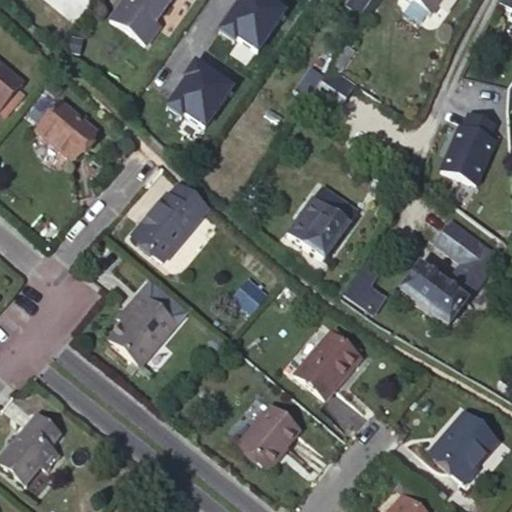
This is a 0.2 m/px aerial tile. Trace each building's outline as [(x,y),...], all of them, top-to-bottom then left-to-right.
[(167,0),(124,0),(108,23),(143,49),(157,30),(150,25),(167,0)] [(279,17),(255,0),(238,0),(233,8),(235,9),(229,17),(231,19),(226,26),(223,26),(215,37),(230,47),(233,43),(251,57),(279,17)] [(348,0),(343,9),(357,18),(369,0),(348,0)] [(401,0),(428,18),(441,0),(401,0)] [(507,24),(511,26),(511,0),(502,0),(497,10),(511,17),(507,24)] [(335,75),(350,54),(352,52),(343,47),(342,49),(327,70),(335,75)] [(0,65),(0,107),(20,82),(0,65)] [(193,69),(182,85),(184,86),(179,94),(181,96),(176,103),(172,104),(165,114),(179,125),(182,120),(201,133),(228,94),(193,69)] [(351,88),(327,70),(306,99),(331,116),(351,88)] [(62,103),(39,132),(75,162),(99,134),(62,103)] [(493,133),(468,122),(462,135),(459,134),(439,176),(473,192),(493,150),(487,147),(493,133)] [(204,212),(177,188),(166,202),(163,200),(128,242),(159,268),(204,212)] [(318,191),(315,194),(328,203),(330,200),(318,191)] [(315,194),(284,238),(320,264),(332,248),(339,253),(348,240),(340,235),(353,216),(330,200),(328,203),(315,194)] [(444,227),(429,249),(457,267),(442,290),(414,272),(397,295),(446,328),(462,306),(465,308),(497,262),(444,227)] [(335,298),(368,319),(378,303),(362,293),(375,272),(358,261),(335,298)] [(263,292),(251,283),(235,302),(246,312),(263,292)] [(143,289),(135,300),(146,310),(155,299),(143,289)] [(267,296),(263,292),(246,312),(251,316),(267,296)] [(135,300),(123,312),(128,316),(117,329),(103,345),(135,372),(170,330),(179,319),(155,299),(146,310),(135,300)] [(128,316),(123,312),(112,325),(117,329),(128,316)] [(327,336),(355,359),(359,354),(355,351),(331,331),(327,336)] [(322,404),(336,389),(332,385),(355,359),(327,336),(291,379),(322,404)] [(332,385),(336,389),(359,362),(355,359),(332,385)] [(263,411),(232,450),(261,474),(292,434),(263,411)] [(452,437),(429,462),(457,486),(469,472),(493,446),(460,418),(447,432),(452,437)] [(34,424),(0,464),(0,474),(21,493),(39,472),(45,477),(56,463),(46,455),(56,443),(34,424)] [(424,457),(429,462),(452,437),(447,432),(424,457)] [(469,472),(457,486),(461,489),(473,476),(469,472)] [(397,501),(411,511),(422,511),(424,510),(396,487),(390,494),(397,501)] [(410,511),(397,501),(387,511),(410,511)]
